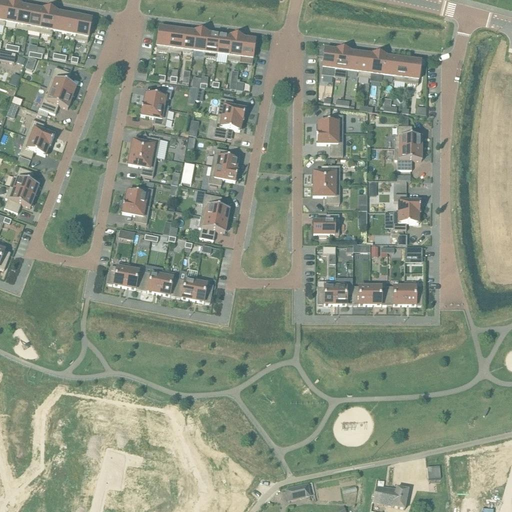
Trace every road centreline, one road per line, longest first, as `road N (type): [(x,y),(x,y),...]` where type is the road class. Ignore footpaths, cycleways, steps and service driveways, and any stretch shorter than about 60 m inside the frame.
road 1 (residential): [(285,58),(268,84),(231,281),(299,283)]
road 2 (residential): [(455,302),(443,141),(468,14)]
road 3 (unclassified): [(252,511),(291,479),(511,435)]
road 4 (residential): [(30,254),(100,59),(134,17)]
road 5 (residential): [(134,17),(94,264)]
road 6 (residential): [(285,58),(296,86),(299,283)]
